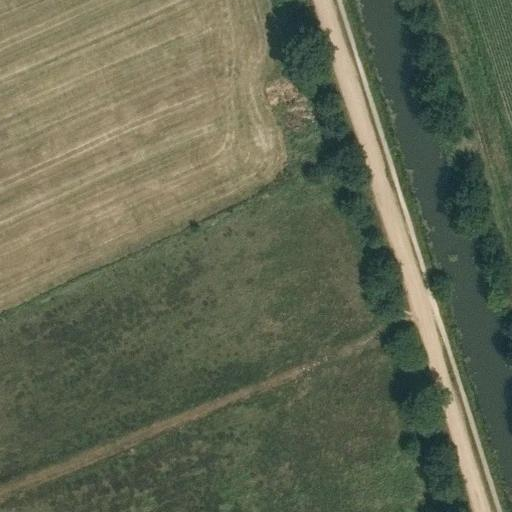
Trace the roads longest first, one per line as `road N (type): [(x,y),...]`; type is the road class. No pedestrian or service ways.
road 1 (track): [(321,0),(480,511)]
road 2 (track): [(428,0),(511,265)]
